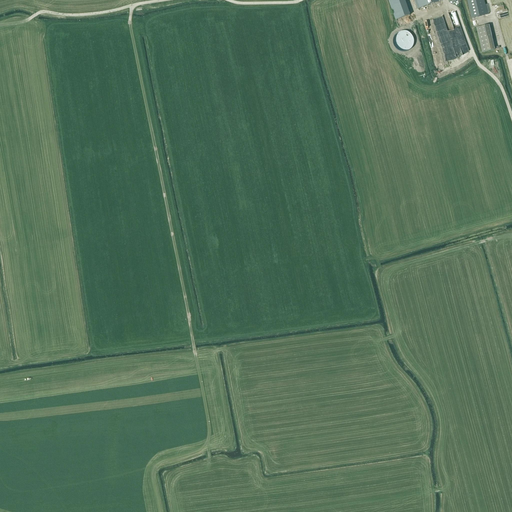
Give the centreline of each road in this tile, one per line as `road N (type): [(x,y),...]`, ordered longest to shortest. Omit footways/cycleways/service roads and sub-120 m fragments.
road 1 (track): [(132,5),(210,462),(168,478),(174,511)]
road 2 (track): [(165,0),(100,13),(42,11),(0,23)]
